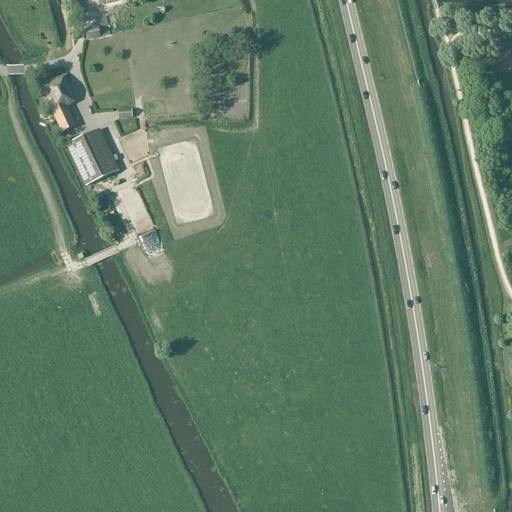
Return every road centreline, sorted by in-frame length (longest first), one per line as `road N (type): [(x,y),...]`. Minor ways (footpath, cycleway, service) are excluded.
road 1 (primary): [(455,511),(436,375),(404,251)]
road 2 (primary): [(404,251),(436,511)]
road 3 (primary): [(404,251),(346,0)]
road 4 (track): [(71,270),(134,241),(111,193),(132,183)]
